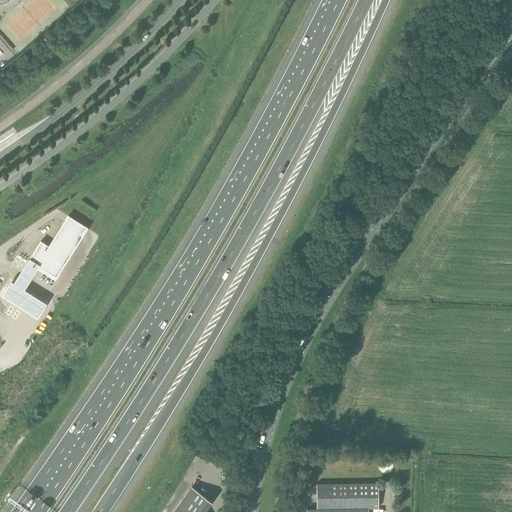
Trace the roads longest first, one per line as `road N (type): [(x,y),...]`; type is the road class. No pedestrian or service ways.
road 1 (motorway): [(332,0),(205,239),(25,511)]
road 2 (motorway): [(66,511),(244,230),(364,0)]
road 3 (motorway): [(99,511),(215,335),(385,0)]
road 4 (secondary): [(250,511),(272,415),(306,336),(511,27)]
road 5 (secondary): [(0,186),(125,92),(214,0)]
road 6 (secondary): [(179,0),(98,80),(0,155)]
